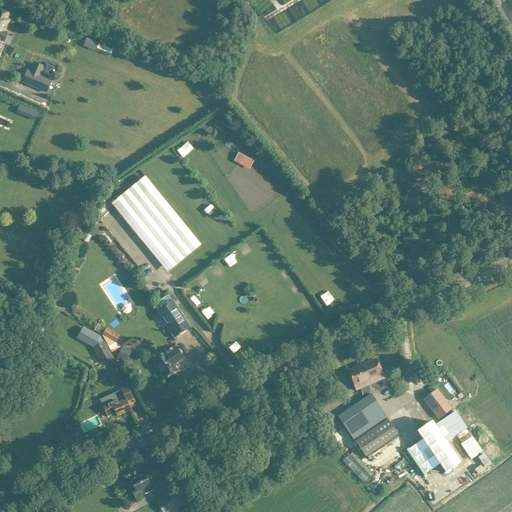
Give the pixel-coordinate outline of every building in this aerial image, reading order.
[(87,39),(83,46),(89,49),(92,41),(87,39)] [(93,39),(91,45),(118,55),(120,49),(93,39)] [(51,82),(28,72),(23,82),(46,92),(51,82)] [(31,110),(28,117),(35,120),(38,113),(31,110)] [(238,154),(234,161),(240,164),(243,157),(244,156),(238,154)] [(145,177),(111,204),(167,273),(201,246),(145,177)] [(38,260),(34,269),(41,273),(45,263),(38,260)] [(157,311),(175,338),(192,328),(173,300),(157,311)] [(103,336),(112,353),(122,346),(115,342),(119,335),(98,324),(94,331),(103,336)] [(135,335),(124,342),(128,348),(139,341),(135,335)] [(103,365),(114,359),(105,342),(100,345),(94,347),(103,365)] [(122,346),(117,359),(123,362),(128,349),(122,346)] [(153,362),(164,379),(177,371),(173,365),(184,359),(178,350),(176,347),(176,348),(166,354),(166,353),(153,362)] [(348,372),(357,391),(385,379),(377,360),(348,372)] [(119,368),(111,371),(118,387),(126,383),(119,368)] [(427,390),(427,368),(419,369),(419,375),(413,375),(413,390),(427,390)] [(455,393),(461,389),(453,379),(447,383),(455,393)] [(121,390),(99,400),(103,408),(107,417),(115,413),(117,417),(131,410),(129,406),(135,404),(127,388),(121,390)] [(338,417),(366,458),(398,436),(370,395),(338,417)] [(442,396),(428,406),(439,420),(453,409),(442,396)] [(435,426),(446,442),(467,428),(455,412),(435,426)] [(467,445),(480,464),(492,456),(479,436),(467,445)] [(338,446),(333,451),(337,456),(342,451),(338,446)] [(133,486),(130,488),(133,494),(137,502),(144,499),(143,496),(153,491),(151,486),(155,484),(159,492),(166,488),(155,465),(142,471),(144,474),(130,481),(133,486)] [(183,482),(158,501),(165,511),(172,511),(194,497),(183,482)] [(181,511),(203,511),(196,502),(181,511)]
